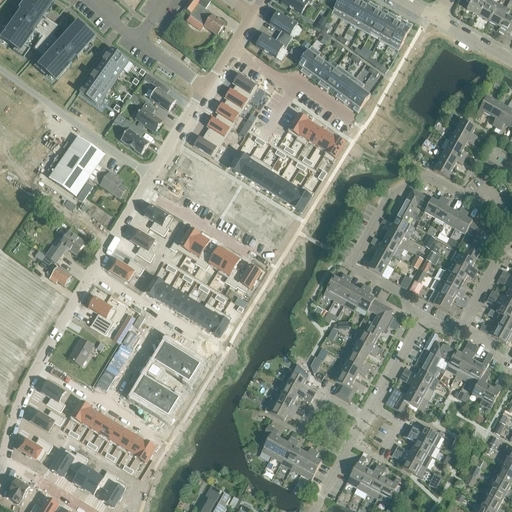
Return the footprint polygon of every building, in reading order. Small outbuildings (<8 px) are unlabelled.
[(42,62),(40,60),(34,67),(46,78),(50,74),(57,80),(77,58),(93,40),(84,32),(76,24),(60,42),(54,36),(53,36),(59,27),(57,29),(53,27),(55,24),(45,17),(51,8),(39,0),(28,0),(1,38),(15,48),(13,51),(23,58),(29,51),(24,47),(34,33),(35,34),(36,34),(40,37),(41,38),(33,49),(37,53),(42,57),(44,59),(42,62)] [(189,16),(203,27),(216,36),(224,25),(204,10),(211,1),(209,0),(189,0),(183,8),(191,14),(189,16)] [(286,0),(284,4),(304,17),(311,6),(314,8),(318,1),(315,0),(303,0),(302,0),(286,0)] [(339,0),(331,15),(341,20),(352,0),(339,0)] [(352,0),(341,20),(350,26),(363,4),(358,1),(358,0),(352,0)] [(467,11),(478,17),(485,5),(487,0),(467,0),(467,2),(470,4),(467,11)] [(487,0),(485,5),(478,17),(489,23),(496,11),(499,5),(489,0),(487,0)] [(496,11),(489,23),(500,29),(507,17),(511,7),(511,1),(510,1),(506,9),(499,5),(496,11)] [(363,4),(350,26),(360,31),(374,5),(369,3),(367,6),(363,4)] [(374,5),(360,31),(369,36),(381,14),(377,12),(379,8),(374,5)] [(381,14),(369,36),(370,36),(371,34),(379,39),(378,41),(379,41),(393,16),(388,13),(386,17),(381,14)] [(278,14),(270,25),(281,32),(278,37),(289,44),(293,38),(290,36),(297,26),(278,14)] [(393,16),(379,41),(388,47),(400,25),(396,22),(398,18),(393,16)] [(500,29),(498,32),(506,36),(506,35),(510,37),(511,35),(511,20),(507,17),(500,29)] [(319,33),(323,27),(318,24),(314,30),(319,33)] [(400,25),(388,47),(398,52),(410,30),(410,31),(413,27),(407,24),(405,27),(400,25)] [(264,36),(257,47),(276,59),(282,49),(285,51),(289,44),(278,37),(274,43),(264,36)] [(305,44),(300,50),(306,54),(310,48),(305,44)] [(311,47),(298,66),(302,69),(300,73),(304,76),(320,54),(311,47)] [(129,62),(111,49),(105,58),(123,71),(129,62)] [(294,59),(300,62),(304,55),(299,52),(294,59)] [(320,54),(304,76),(309,79),(311,76),(316,79),(326,64),(318,58),(321,54),(320,54)] [(123,71),(105,58),(98,67),(117,80),(123,71)] [(326,64),(316,79),(320,82),(317,85),(322,88),(338,67),(337,66),(334,70),(326,64)] [(117,80),(98,67),(92,76),(111,89),(117,80)] [(338,67),(322,88),(326,92),(329,88),(333,91),(346,73),(338,67)] [(346,73),(333,91),(337,95),(335,98),(339,101),(355,79),(346,73)] [(86,85),(104,98),(111,89),(92,76),(86,85)] [(233,92),(232,92),(247,101),(247,102),(249,103),(253,97),(250,95),(255,86),(239,76),(236,80),(235,79),(233,84),(234,84),(233,85),(236,87),(233,92)] [(355,79),(339,101),(344,104),(346,101),(351,104),(364,86),(355,79)] [(150,100),(168,113),(176,102),(163,93),(167,88),(156,81),(152,86),(157,90),(150,100)] [(493,87),(500,92),(504,85),(496,81),(493,87)] [(104,98),(86,85),(79,94),(98,107),(104,98)] [(364,86),(351,104),(355,107),(352,111),(357,114),(358,114),(360,111),(360,110),(361,109),(370,96),(362,90),(364,86)] [(224,106),(223,106),(238,116),(240,117),(244,111),(242,110),(247,102),(247,101),(232,92),(233,92),(231,91),(225,100),(227,101),(224,106)] [(483,114),(490,118),(497,104),(487,98),(480,112),(477,118),(480,120),(483,114)] [(135,120),(155,134),(162,123),(152,116),(155,111),(145,104),(142,109),(142,110),(135,120)] [(507,109),(497,104),(490,118),(496,121),(493,127),(496,129),(507,109)] [(215,120),(215,121),(229,130),(231,131),(235,125),(233,124),(238,116),(223,106),(224,106),(222,105),(216,114),(218,115),(215,120)] [(511,124),(511,112),(507,109),(496,129),(500,131),(504,125),(510,129),(511,124)] [(298,116),(289,132),(298,138),(308,122),(298,116)] [(209,130),(206,135),(222,145),(226,139),(224,138),(229,130),(215,121),(215,120),(213,119),(207,129),(209,130)] [(136,136),(139,131),(124,121),(119,127),(125,132),(119,141),(140,156),(148,145),(136,136)] [(308,122),(298,138),(307,143),(317,128),(308,122)] [(456,132),(463,136),(475,143),(478,139),(472,136),(475,129),(462,122),(456,132)] [(317,128),(307,143),(317,149),(326,133),(317,128)] [(475,143),(463,136),(456,132),(451,142),(464,150),(467,144),(473,147),(475,143)] [(326,133),(317,149),(326,155),(335,139),(326,133)] [(197,144),(194,148),(211,158),(216,150),(218,151),(222,145),(206,135),(202,140),(200,139),(199,140),(198,139),(195,143),(197,144)] [(78,138),(49,179),(76,198),(105,157),(78,138)] [(335,139),(326,155),(335,160),(345,145),(335,139)] [(451,142),(445,152),(464,163),(467,159),(461,155),(464,150),(451,142)] [(236,153),(239,148),(234,145),(231,150),(236,153)] [(236,153),(231,150),(227,156),(233,159),(236,153)] [(439,162),(446,166),(453,170),(456,163),(462,167),(464,163),(445,152),(439,162)] [(239,154),(229,170),(240,176),(249,161),(239,154)] [(249,161),(240,176),(250,183),(259,167),(249,161)] [(450,175),(453,170),(446,166),(439,162),(434,172),(447,180),(453,183),(455,178),(450,175)] [(259,167),(250,183),(260,189),(270,173),(259,167)] [(92,181),(100,187),(101,186),(120,200),(126,190),(120,185),(122,182),(109,173),(108,174),(100,169),(92,181)] [(270,173),(260,189),(270,195),(280,180),(270,173)] [(280,180),(270,195),(281,201),(290,186),(280,180)] [(290,186),(281,201),(291,208),(300,192),(290,186)] [(413,191),(407,201),(417,206),(426,211),(432,201),(413,191)] [(300,192),(291,208),(301,214),(311,199),(300,192)] [(432,201),(426,211),(425,213),(435,219),(446,200),(442,197),(439,203),(432,200),(432,201)] [(446,200),(435,219),(445,224),(452,211),(447,208),(450,202),(446,200)] [(68,201),(64,206),(73,212),(76,207),(68,201)] [(407,201),(396,219),(407,225),(411,218),(420,223),(421,220),(417,217),(413,215),(414,212),(417,206),(407,201)] [(148,212),(145,218),(154,223),(150,230),(164,238),(168,231),(162,228),(168,218),(151,207),(151,209),(149,208),(147,211),(148,212)] [(452,211),(445,224),(455,230),(466,211),(462,208),(458,214),(452,211)] [(466,211),(455,230),(465,236),(467,233),(472,224),(473,222),(467,219),(470,213),(466,211)] [(415,229),(407,225),(396,219),(393,225),(388,222),(385,227),(405,237),(409,239),(415,229)] [(491,234),(472,224),(467,233),(475,238),(470,247),(461,242),(460,245),(469,250),(465,257),(465,256),(457,252),(451,262),(456,265),(475,276),(478,272),(472,269),(491,234)] [(388,234),(385,240),(399,247),(405,237),(385,227),(383,231),(388,234)] [(435,232),(429,228),(426,233),(433,236),(435,232)] [(178,237),(170,250),(176,254),(179,248),(189,254),(199,237),(189,231),(184,240),(178,237)] [(56,264),(62,256),(67,249),(77,256),(85,244),(69,232),(60,244),(56,249),(53,247),(46,256),(46,257),(47,258),(52,262),(56,264)] [(134,238),(131,243),(140,249),(136,255),(150,263),(154,256),(148,253),(154,243),(137,232),(137,234),(135,233),(133,236),(134,238)] [(447,244),(450,239),(440,234),(437,238),(447,244)] [(199,237),(189,254),(198,260),(195,265),(200,269),(209,255),(204,252),(209,243),(199,237)] [(450,238),(450,239),(447,244),(457,249),(460,243),(450,238)] [(403,250),(399,247),(385,240),(382,245),(374,241),(371,245),(374,247),(393,258),(398,260),(403,250)] [(374,260),(388,267),(393,258),(374,247),(372,250),(378,253),(374,260)] [(209,255),(200,269),(206,272),(210,266),(219,272),(229,255),(219,249),(214,258),(209,255)] [(39,252),(35,257),(42,263),(46,257),(39,252)] [(436,255),(431,252),(427,259),(432,262),(436,255)] [(229,255),(219,272),(229,278),(225,284),(230,287),(239,274),(234,271),(239,261),(229,255)] [(42,263),(40,266),(46,271),(52,262),(47,258),(46,257),(42,263)] [(363,266),(382,277),(388,267),(374,260),(371,265),(365,262),(363,266)] [(112,267),(110,270),(111,271),(110,273),(127,283),(133,273),(139,277),(144,270),(130,262),(126,268),(117,262),(113,268),(112,267)] [(425,262),(422,268),(427,271),(430,265),(425,262)] [(445,273),(450,276),(464,283),(467,277),(473,280),(475,276),(456,265),(451,262),(445,273)] [(52,278),(50,280),(56,285),(57,282),(64,287),(71,277),(58,268),(56,271),(51,268),(47,274),(52,278)] [(239,274),(230,287),(236,291),(239,285),(249,291),(254,283),(256,283),(259,278),(257,278),(260,274),(259,273),(259,271),(256,270),(255,271),(249,268),(244,277),(239,274)] [(467,291),(462,287),(464,283),(450,276),(445,273),(441,271),(436,281),(439,283),(464,296),(467,292),(467,291)] [(415,281),(420,285),(425,275),(420,272),(415,281)] [(511,276),(504,272),(501,277),(511,283),(511,276)] [(327,291),(324,296),(334,301),(348,277),(344,275),(341,281),(335,277),(327,291)] [(344,307),(347,302),(355,289),(349,285),(352,280),(348,277),(334,301),(344,307)] [(399,287),(406,291),(411,281),(404,277),(399,287)] [(511,283),(501,277),(498,282),(511,289),(508,294),(511,296),(511,283)] [(155,279),(145,294),(154,299),(163,284),(155,279)] [(434,293),(453,303),(456,297),(462,300),(464,296),(439,283),(434,293)] [(163,284),(154,299),(162,304),(171,289),(163,284)] [(355,289),(347,302),(344,307),(355,313),(357,308),(368,289),(364,286),(360,292),(355,289)] [(171,289),(162,304),(170,309),(179,294),(171,289)] [(372,291),(368,289),(357,308),(368,314),(369,311),(368,311),(374,301),(375,300),(368,297),(372,291)] [(493,292),(490,297),(511,309),(511,296),(508,294),(505,299),(493,292)] [(450,309),(453,303),(434,293),(428,303),(447,313),(448,313),(453,316),(456,312),(450,309)] [(179,294),(170,309),(178,314),(188,299),(179,294)] [(511,309),(490,297),(487,302),(500,309),(497,314),(510,322),(511,321),(511,309)] [(188,299),(178,314),(186,319),(196,304),(188,299)] [(92,305),(88,311),(98,316),(94,323),(107,331),(112,324),(106,320),(112,310),(103,305),(104,304),(99,301),(98,302),(95,300),(94,301),(92,301),(91,304),(92,305)] [(238,300),(235,305),(243,310),(247,305),(238,300)] [(378,316),(392,323),(394,319),(390,317),(393,312),(374,301),(368,311),(369,311),(378,316)] [(196,304),(186,319),(195,324),(204,309),(196,304)] [(204,309),(195,324),(203,329),(212,314),(204,309)] [(511,321),(510,322),(497,314),(491,310),(488,316),(501,323),(498,328),(511,335),(511,321)] [(325,319),(323,321),(329,325),(332,320),(336,323),(338,319),(328,313),(325,319)] [(212,314),(203,329),(211,334),(220,319),(212,314)] [(378,316),(373,325),(367,335),(377,340),(382,333),(385,335),(392,323),(378,316)] [(129,317),(114,343),(119,346),(135,320),(129,317)] [(220,319),(211,334),(220,340),(224,333),(225,333),(228,329),(227,328),(229,324),(220,319)] [(506,346),(508,341),(511,343),(511,335),(498,328),(495,333),(483,326),(480,331),(492,338),(506,346)] [(353,341),(358,343),(378,354),(381,356),(383,352),(374,346),(377,340),(367,335),(359,330),(353,341)] [(81,340),(69,361),(82,368),(94,348),(81,340)] [(348,350),(353,353),(366,361),(370,355),(375,358),(378,354),(358,343),(353,341),(348,350)] [(455,355),(450,364),(450,365),(447,371),(457,376),(459,373),(474,347),(468,344),(461,356),(456,353),(455,355)] [(450,365),(450,364),(455,355),(437,345),(431,354),(441,360),(437,368),(440,370),(445,373),(446,370),(447,371),(450,365)] [(166,346),(155,364),(189,384),(199,367),(166,346)] [(466,383),(469,378),(476,365),(472,362),(479,350),(474,347),(459,373),(457,376),(456,377),(466,383)] [(366,361),(353,353),(348,350),(342,360),(347,363),(366,374),(369,370),(363,367),(366,361)] [(441,360),(431,354),(421,373),(431,379),(431,378),(437,368),(441,360)] [(476,389),(479,384),(487,370),(494,358),(488,355),(481,367),(476,365),(469,378),(466,383),(476,389)] [(315,374),(322,362),(316,359),(315,358),(311,367),(314,375),(315,374)] [(364,378),(366,374),(347,363),(341,373),(350,378),(355,380),(358,375),(364,378)] [(152,367),(147,375),(156,381),(158,377),(161,373),(152,367)] [(350,378),(341,373),(337,370),(331,381),(336,383),(340,385),(345,388),(350,391),(355,394),(358,390),(352,386),(355,380),(350,378)] [(418,378),(405,370),(402,376),(428,390),(434,380),(431,378),(431,379),(421,373),(418,378)] [(492,373),(487,370),(479,384),(476,389),(472,397),(482,402),(489,389),(484,386),(492,373)] [(293,374),(287,371),(282,381),(313,399),(316,394),(303,386),(306,382),(293,374)] [(500,394),(509,378),(502,374),(493,388),(495,389),(494,391),(489,389),(482,402),(479,407),(490,413),(492,409),(500,395),(500,394)] [(433,393),(428,390),(402,376),(399,381),(412,388),(410,393),(427,403),(433,393)] [(145,380),(134,397),(168,418),(179,401),(145,380)] [(313,399),(282,381),(276,391),(295,401),(297,397),(310,404),(313,399)] [(45,388),(42,394),(51,400),(47,406),(61,414),(65,407),(59,404),(65,394),(48,383),(47,385),(46,384),(44,387),(45,388)] [(334,396),(339,399),(345,388),(340,385),(334,396)] [(350,391),(345,388),(339,399),(344,402),(350,391)] [(295,401),(276,391),(271,401),(276,404),(302,419),(305,414),(292,406),(295,401)] [(355,394),(350,391),(344,402),(349,405),(355,394)] [(407,398),(394,391),(391,396),(404,403),(409,405),(409,406),(417,410),(421,413),(427,403),(410,393),(407,398)] [(467,405),(471,397),(466,395),(462,402),(467,405)] [(388,401),(401,408),(404,403),(391,396),(388,401)] [(302,419),(276,404),(271,401),(265,412),(270,414),(283,422),(286,417),(299,424),(302,419)] [(398,413),(401,408),(388,401),(385,406),(398,413)] [(404,403),(401,408),(398,413),(403,416),(409,406),(409,405),(404,403)] [(81,404),(71,419),(81,425),(90,409),(81,404)] [(90,409),(81,425),(90,431),(100,415),(90,409)] [(32,418),(31,421),(32,422),(31,424),(48,434),(54,424),(60,428),(65,421),(51,413),(47,419),(38,413),(34,419),(32,418)] [(100,415),(90,431),(99,436),(109,421),(100,415)] [(476,415),(474,421),(481,424),(484,419),(476,415)] [(499,423),(505,426),(508,419),(503,416),(499,423)] [(109,421),(99,436),(108,442),(118,426),(109,421)] [(499,423),(494,433),(499,436),(505,426),(499,423)] [(269,437),(262,448),(259,454),(269,460),(271,458),(280,440),(275,437),(278,431),(268,425),(263,434),(269,437)] [(118,426),(108,442),(118,447),(127,432),(118,426)] [(406,433),(412,437),(435,449),(441,439),(424,429),(421,435),(409,428),(406,433)] [(127,432),(118,447),(127,453),(137,438),(127,432)] [(412,450),(426,457),(429,459),(435,449),(412,437),(406,433),(403,438),(415,445),(412,450)] [(137,438),(127,453),(136,459),(146,443),(137,438)] [(287,443),(280,440),(271,458),(281,463),(294,440),(291,438),(290,438),(287,443)] [(20,446),(19,449),(20,450),(19,451),(23,454),(22,455),(27,458),(28,457),(36,462),(42,452),(48,455),(52,448),(39,440),(35,447),(25,441),(22,446),(20,446)] [(294,440),(281,463),(280,465),(290,470),(301,451),(295,448),(298,442),(294,440)] [(461,445),(455,441),(452,445),(459,449),(461,445)] [(146,443),(136,459),(146,465),(149,460),(150,461),(153,456),(152,455),(155,449),(146,443)] [(431,460),(429,459),(426,457),(412,450),(409,455),(397,448),(394,453),(425,470),(431,460)] [(306,454),(301,451),(290,470),(299,475),(314,451),(309,449),(306,454)] [(315,459),(318,453),(314,451),(299,475),(310,481),(320,462),(315,459)] [(425,470),(394,453),(391,458),(404,465),(401,470),(414,478),(420,481),(425,470)] [(62,454),(51,471),(62,477),(68,468),(73,471),(81,458),(75,454),(72,460),(62,454)] [(361,457),(348,479),(345,484),(355,489),(366,471),(360,467),(365,459),(361,457)] [(78,474),(72,484),(82,490),(92,473),(83,467),(86,461),(81,458),(73,471),(78,474)] [(477,459),(474,466),(480,469),(483,463),(477,459)] [(511,462),(507,459),(501,469),(511,474),(511,462)] [(372,474),(366,471),(355,489),(365,495),(381,468),(376,466),(372,474)] [(474,466),(472,471),(478,474),(480,469),(474,466)] [(385,470),(381,468),(365,495),(375,501),(386,482),(380,479),(385,470)] [(496,478),(511,486),(511,483),(511,474),(501,469),(496,478)] [(92,473),(82,490),(92,496),(98,487),(103,490),(111,476),(105,473),(102,479),(92,473)] [(107,493),(102,502),(107,505),(107,507),(110,509),(111,508),(112,508),(115,505),(116,506),(119,501),(118,500),(123,491),(113,485),(116,479),(111,476),(103,490),(107,493)] [(511,486),(496,478),(493,477),(488,486),(491,488),(511,499),(511,494),(508,492),(511,486)] [(470,478),(466,486),(471,489),(475,481),(470,478)] [(391,485),(386,482),(375,501),(385,507),(396,488),(399,482),(395,480),(391,485)] [(10,492),(6,499),(17,505),(27,488),(15,481),(9,491),(10,492)] [(225,511),(226,510),(225,509),(230,499),(211,488),(205,499),(208,501),(201,511),(225,511)] [(511,499),(491,488),(486,497),(500,505),(504,499),(510,503),(511,499)] [(459,497),(456,503),(461,506),(464,500),(459,497)] [(499,511),(497,511),(500,505),(486,497),(481,507),(490,511),(499,511)] [(234,509),(239,501),(234,498),(229,506),(234,509)] [(28,511),(51,511),(56,505),(54,505),(55,503),(52,501),(51,502),(45,499),(40,508),(33,504),(28,511)]
